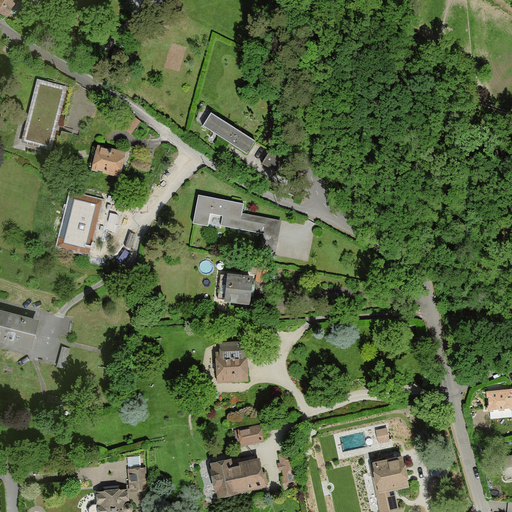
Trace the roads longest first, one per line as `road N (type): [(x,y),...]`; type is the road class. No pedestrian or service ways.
road 1 (residential): [(327,211),(250,186),(0,23)]
road 2 (residential): [(450,389),(415,266),(327,211)]
road 3 (residential): [(327,211),(308,153),(317,0)]
road 4 (residential): [(450,389),(485,511)]
